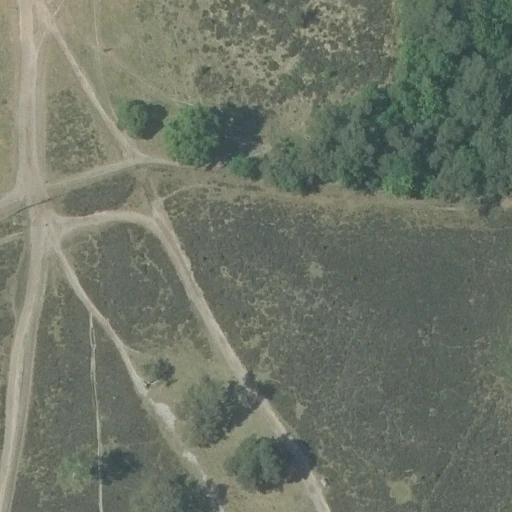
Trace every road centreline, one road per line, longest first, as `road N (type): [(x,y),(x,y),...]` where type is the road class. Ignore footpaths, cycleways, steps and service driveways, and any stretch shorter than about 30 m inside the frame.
road 1 (track): [(38,225),(106,214),(161,220),(265,410),(302,458),(323,511)]
road 2 (track): [(0,487),(38,225)]
road 3 (track): [(38,225),(25,167),(28,0)]
road 4 (track): [(36,0),(134,158)]
